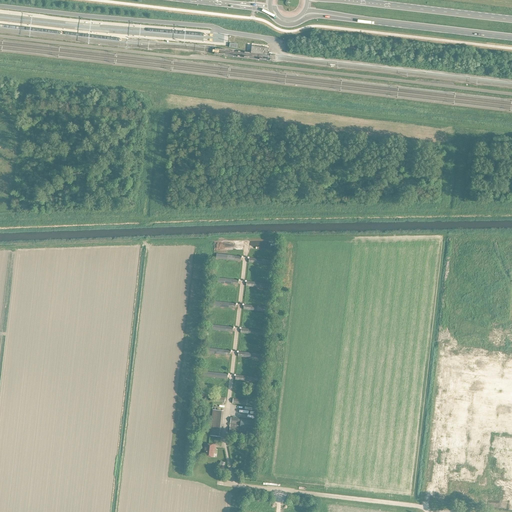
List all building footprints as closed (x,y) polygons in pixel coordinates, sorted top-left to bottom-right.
[(276,58),(206,50),(206,53),(214,55),(214,56),(275,64),(276,58)] [(511,249),(494,247),(465,497),(511,502),(511,249)] [(241,330),(241,335),(265,338),(266,333),(241,330)] [(238,358),(263,361),(263,356),(239,353),(238,358)] [(203,372),(202,378),(227,381),(228,376),(203,372)] [(236,377),(235,382),(260,385),(261,379),(236,377)] [(212,431),(211,431),(210,437),(220,438),(223,412),(215,411),(212,431)] [(240,426),(240,430),(251,431),(252,422),(241,420),(240,426)] [(213,458),(213,455),(214,455),(215,447),(205,445),(204,450),(205,450),(204,457),(213,458)]
